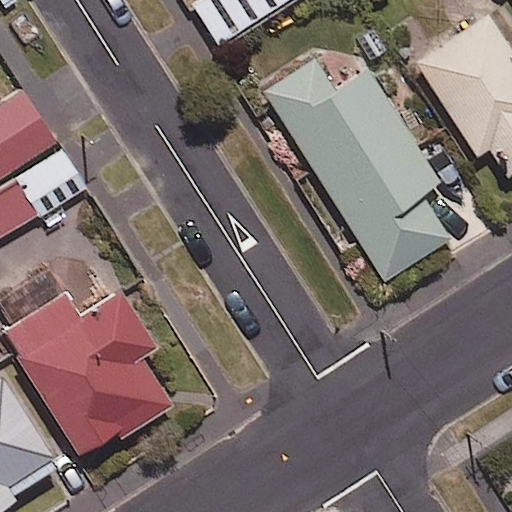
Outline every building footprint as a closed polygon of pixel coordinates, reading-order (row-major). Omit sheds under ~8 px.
[(283,0),(195,0),(192,3),(216,42),(283,0)] [(511,51),(488,15),(416,61),(480,159),(494,150),(508,172),(511,169),(511,51)] [(334,89),(314,58),(264,90),(384,278),(449,237),(421,192),(439,180),(368,68),(334,89)] [(0,174),(54,140),(22,89),(0,102),(0,174)] [(0,234),(85,188),(67,155),(0,191),(0,234)] [(78,315),(65,293),(2,329),(78,459),(171,405),(141,354),(154,347),(121,290),(78,315)] [(0,506),(59,470),(0,373),(0,506)]
